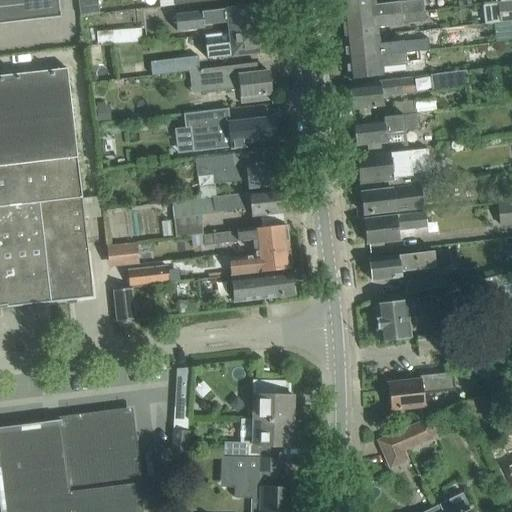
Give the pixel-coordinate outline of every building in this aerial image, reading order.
[(57,0),(0,0),(0,22),(60,16),(57,0)] [(93,0),(78,0),(80,17),(95,15),(93,0)] [(355,0),(340,2),(342,21),(424,12),(423,0),(407,0),(398,1),(398,0),(355,0)] [(511,2),(497,4),(499,22),(511,20),(511,2)] [(227,23),(229,33),(263,29),(260,5),(174,15),(176,32),(204,29),(203,26),(227,23)] [(424,12),(342,21),(344,41),(380,37),(378,26),(401,24),(401,22),(425,20),(424,12)] [(141,41),(140,27),(98,30),(99,44),(141,41)] [(263,29),(229,33),(205,36),(206,45),(208,59),(246,54),(266,52),(263,29)] [(380,37),(344,41),(346,61),(420,52),(419,41),(381,45),(380,37)] [(420,52),(346,61),(348,80),(384,76),(383,66),(406,64),(406,62),(421,61),(420,52)] [(150,62),(151,75),(199,69),(197,56),(150,62)] [(256,63),(236,65),(199,70),(202,94),(239,89),(240,97),(271,93),(268,72),(257,73),(256,63)] [(0,206),(39,203),(81,198),(77,157),(67,68),(0,76),(0,206)] [(468,86),(466,71),(430,75),(432,90),(468,86)] [(382,97),(412,94),(411,78),(377,81),(378,84),(349,87),(352,109),(367,108),(372,107),(378,106),(383,106),(382,97)] [(435,111),(434,101),(414,103),(416,113),(419,113),(427,112),(435,111)] [(95,118),(108,117),(107,105),(103,106),(102,102),(93,103),(95,118)] [(372,107),(367,108),(368,118),(379,117),(378,106),(372,107)] [(228,109),(183,114),(185,128),(190,128),(193,152),(231,147),(231,149),(247,147),(246,142),(276,139),(273,117),(242,121),(229,122),(228,109)] [(381,120),(353,124),(356,146),(367,144),(368,155),(388,152),(386,133),(421,129),(419,113),(416,113),(415,113),(381,117),(381,120)] [(253,152),(195,159),(197,176),(200,199),(213,197),(222,196),(221,188),(216,189),(215,184),(248,180),(249,188),(281,184),(279,161),(275,162),(274,150),(253,152)] [(368,156),(357,157),(360,182),(393,178),(392,168),(424,165),(422,150),(388,154),(388,152),(368,155),(368,156)] [(402,176),(403,187),(427,183),(431,183),(430,173),(422,174),(402,176)] [(447,183),(361,193),(364,214),(422,208),(421,202),(448,198),(447,183)] [(222,196),(213,197),(214,212),(251,208),(251,209),(252,217),(265,216),(285,213),(282,189),(262,191),(222,196)] [(81,198),(39,203),(50,302),(93,297),(81,198)] [(511,200),(497,202),(500,225),(511,223),(511,200)] [(39,203),(0,206),(0,307),(50,302),(39,203)] [(425,213),(384,218),(364,220),(367,243),(399,240),(398,231),(427,228),(425,213)] [(176,237),(203,234),(200,214),(174,217),(176,237)] [(286,225),(217,233),(202,235),(204,246),(219,244),(253,240),(254,249),(288,245),(286,225)] [(108,261),(114,268),(138,265),(137,247),(108,250),(108,261)] [(230,259),(231,267),(232,276),(291,269),(289,249),(254,253),(255,256),(230,259)] [(433,251),(389,256),(369,259),(371,280),(402,277),(402,273),(435,269),(435,265),(451,263),(450,250),(433,251)] [(127,270),(129,286),(167,282),(165,265),(127,270)] [(230,279),(231,292),(232,301),(294,294),(292,272),(230,279)] [(437,285),(434,275),(404,282),(406,292),(437,285)] [(132,288),(112,290),(116,322),(136,320),(136,318),(132,318),(128,290),(132,289),(132,288)] [(394,303),(374,305),(379,341),(399,338),(410,337),(409,322),(408,318),(461,305),(459,296),(458,289),(406,302),(406,301),(394,303)] [(439,354),(437,339),(417,341),(419,356),(439,354)] [(175,368),(174,405),(187,406),(190,367),(175,368)] [(391,409),(410,407),(424,405),(423,394),(454,390),(452,373),(420,376),(420,380),(388,384),(391,409)] [(253,420),(296,421),(296,409),(293,408),(293,396),(288,396),(288,384),(289,384),(289,382),(254,381),(253,420)] [(486,390),(467,400),(457,405),(471,432),(481,427),(481,428),(500,419),(486,390)] [(174,405),(173,429),(187,429),(187,406),(174,405)] [(0,427),(0,511),(142,511),(139,482),(137,482),(128,413),(61,421),(60,420),(0,427)] [(427,419),(397,432),(407,450),(425,442),(422,436),(433,431),(427,419)] [(223,442),(223,456),(268,458),(268,445),(292,446),(292,434),(295,434),(296,421),(253,420),(241,420),(240,442),(223,442)] [(173,429),(172,453),(189,454),(190,429),(187,429),(173,429)] [(407,450),(397,432),(377,440),(387,463),(408,454),(406,450),(407,450)] [(268,458),(223,456),(220,456),(220,486),(225,486),(235,486),(235,496),(247,496),(247,498),(259,498),(258,511),(293,511),(294,487),(277,487),(277,473),(278,473),(278,471),(267,471),(268,458)] [(471,511),(462,493),(435,506),(438,511),(471,511)]
